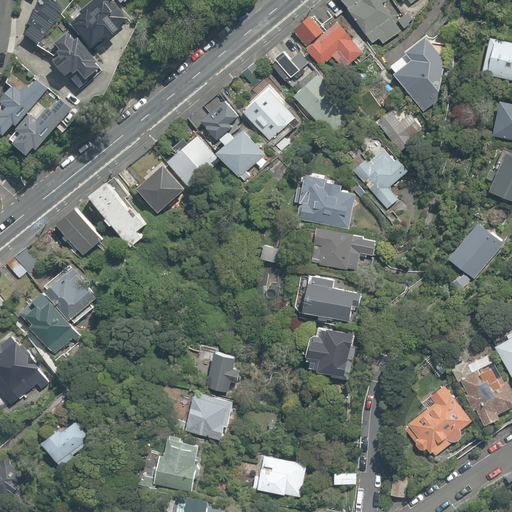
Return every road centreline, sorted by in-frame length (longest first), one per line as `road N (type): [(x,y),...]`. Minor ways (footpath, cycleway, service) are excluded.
road 1 (secondary): [(286,0),(28,209)]
road 2 (residential): [(372,511),(383,355)]
road 3 (residential): [(403,511),(511,454)]
